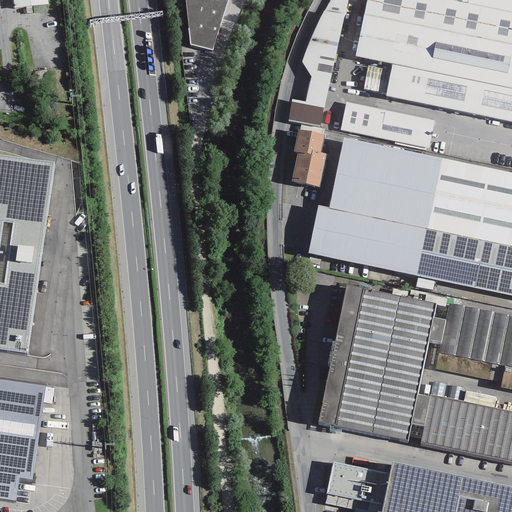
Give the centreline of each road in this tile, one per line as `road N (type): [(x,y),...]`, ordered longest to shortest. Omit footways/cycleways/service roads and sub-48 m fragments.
road 1 (unclassified): [(312,0),(283,88),(271,232),(309,511)]
road 2 (motorway): [(184,511),(137,0)]
road 3 (motorway): [(110,0),(156,511)]
road 4 (track): [(229,511),(200,124)]
road 5 (unknown): [(511,142),(352,92),(341,59),(355,0)]
road 6 (residential): [(75,372),(83,491),(74,511)]
road 7 (unclassified): [(200,124),(239,0)]
